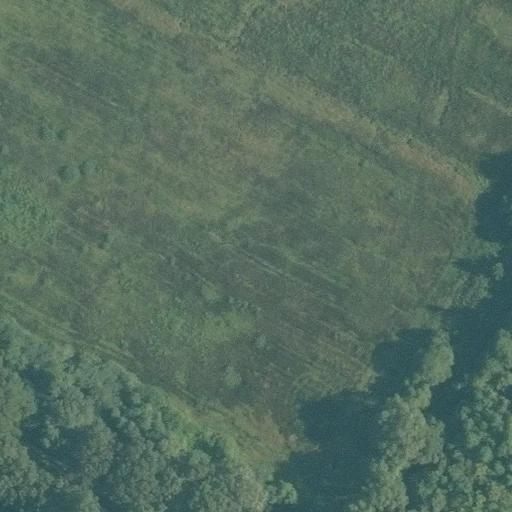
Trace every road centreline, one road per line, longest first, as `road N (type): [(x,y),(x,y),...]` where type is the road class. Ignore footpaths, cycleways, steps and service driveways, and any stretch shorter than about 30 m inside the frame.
road 1 (track): [(381,511),(511,289)]
road 2 (track): [(0,439),(135,511)]
